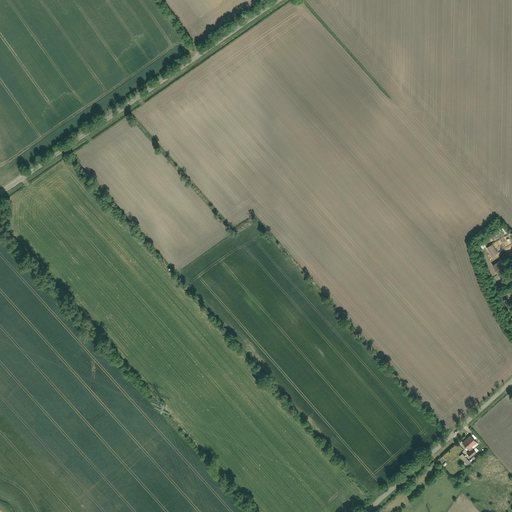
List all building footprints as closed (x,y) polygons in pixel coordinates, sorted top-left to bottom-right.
[(492,243),(487,247),(493,255),(498,252),(492,243)] [(502,259),(493,265),(497,272),(506,266),(502,259)] [(477,442),(470,435),(462,442),(469,450),(477,442)] [(477,452),(473,448),(468,453),(471,457),(477,452)] [(471,462),(463,453),(459,456),(468,465),(471,462)]
